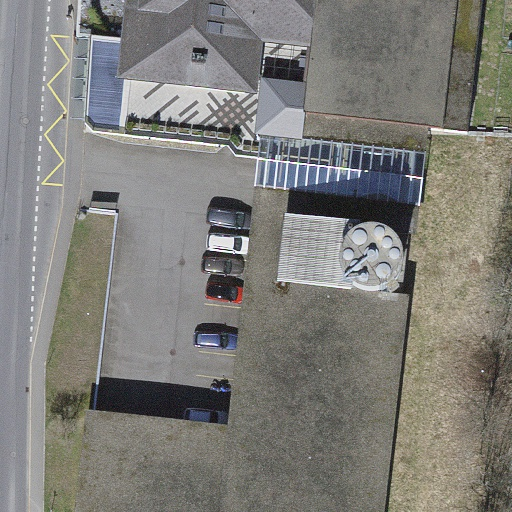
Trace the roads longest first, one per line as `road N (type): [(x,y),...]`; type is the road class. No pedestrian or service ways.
road 1 (secondary): [(11,218),(2,503)]
road 2 (secondary): [(20,0),(11,218)]
